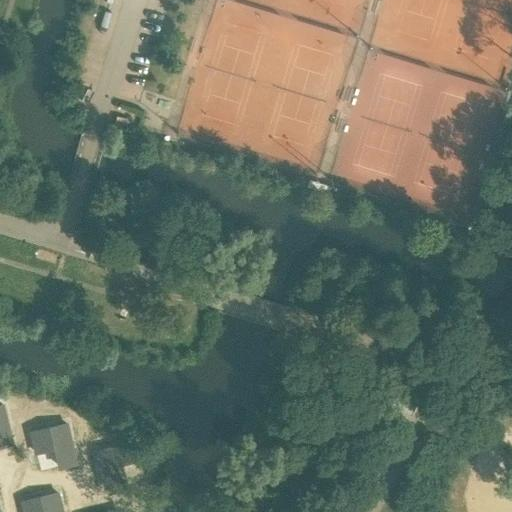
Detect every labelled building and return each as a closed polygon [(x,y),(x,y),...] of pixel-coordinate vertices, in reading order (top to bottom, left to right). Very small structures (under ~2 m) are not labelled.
[(388,405),(411,415),(416,404),(393,394),(388,405)] [(0,446),(11,443),(1,405),(0,405),(0,446)] [(67,424),(32,431),(36,451),(56,447),(59,466),(75,463),(67,424)] [(139,458),(135,443),(97,452),(105,486),(124,481),(120,465),(122,461),(139,458)] [(61,511),(57,493),(22,501),(24,511),(61,511)]
